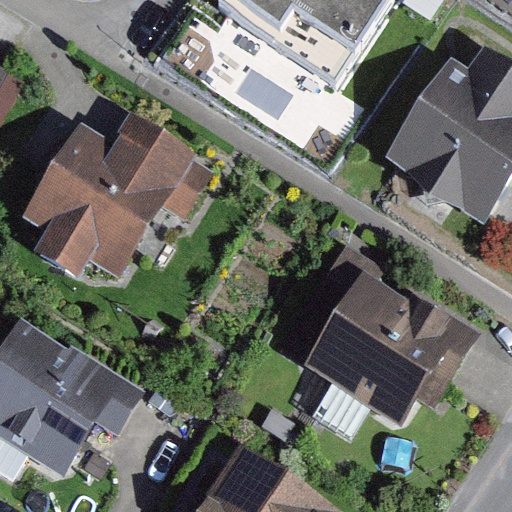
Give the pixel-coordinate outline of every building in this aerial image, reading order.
[(385,5),(376,0),(231,0),(214,28),(325,98),(385,5)] [(438,76),(381,167),(487,233),(511,193),(511,81),(476,59),(458,89),(438,76)] [(216,176),(116,124),(98,158),(63,140),(13,235),(116,289),(156,214),(187,231),(216,176)] [(469,343),(360,283),(367,270),(343,257),(310,316),(328,326),(302,375),(400,428),(415,401),(432,410),(469,343)] [(74,356),(71,361),(24,332),(0,369),(0,447),(65,487),(80,462),(87,451),(99,432),(121,446),(148,402),(74,356)] [(328,511),(240,454),(202,511),(328,511)]
